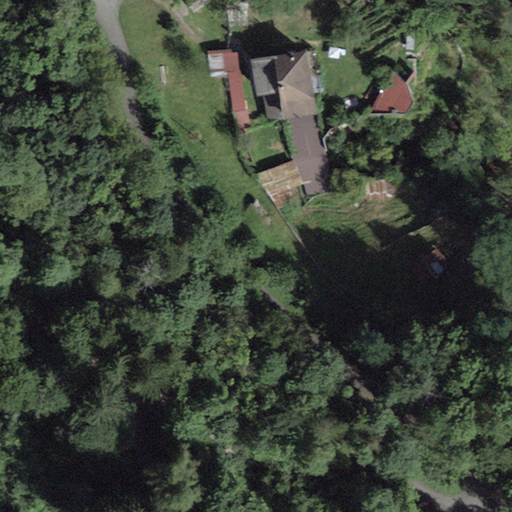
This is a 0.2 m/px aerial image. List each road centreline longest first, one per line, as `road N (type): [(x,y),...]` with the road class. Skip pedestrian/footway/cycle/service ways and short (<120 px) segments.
road 1 (motorway): [(0,331),(511,375)]
road 2 (motorway): [(511,277),(0,235)]
road 3 (track): [(490,490),(476,505),(455,507),(365,462),(251,460),(168,407),(132,405)]
road 4 (track): [(132,405),(179,456),(256,511)]
road 5 (track): [(0,316),(80,347),(132,405)]
road 6 (track): [(132,405),(124,422),(128,444),(186,511)]
